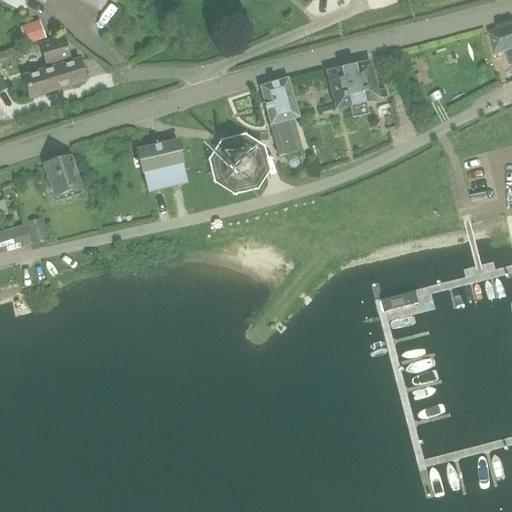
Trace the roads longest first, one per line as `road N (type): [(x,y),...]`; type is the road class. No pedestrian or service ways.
road 1 (residential): [(0,262),(315,187),(511,94)]
road 2 (tertiary): [(209,88),(511,5)]
road 3 (tertiary): [(0,159),(209,88)]
road 4 (residential): [(204,74),(360,7)]
